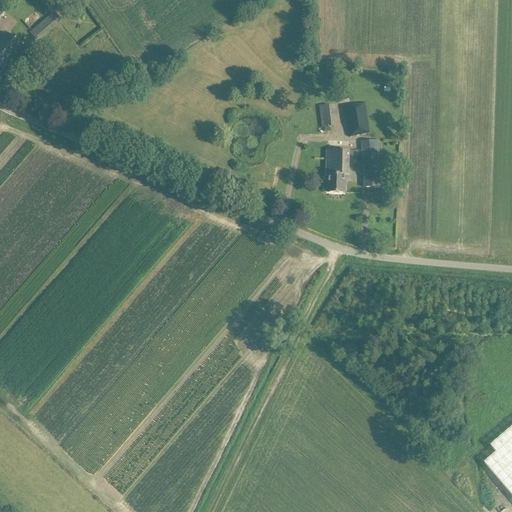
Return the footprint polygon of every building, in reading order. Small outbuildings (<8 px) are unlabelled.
[(54,12),(30,32),(37,40),(61,20),(54,12)] [(8,34),(0,44),(0,68),(3,71),(23,45),(8,34)] [(341,83),(340,74),(332,75),(333,84),(341,83)] [(370,133),(365,103),(344,107),(350,138),(370,133)] [(380,140),(362,141),(363,163),(364,188),(380,187),(379,178),(378,154),(380,154),(380,140)] [(328,152),(327,163),(327,175),(329,175),(328,192),(345,193),(345,179),(348,179),(348,169),(349,153),(328,152)] [(496,452),(483,463),(511,495),(511,425),(490,445),(496,452)]
